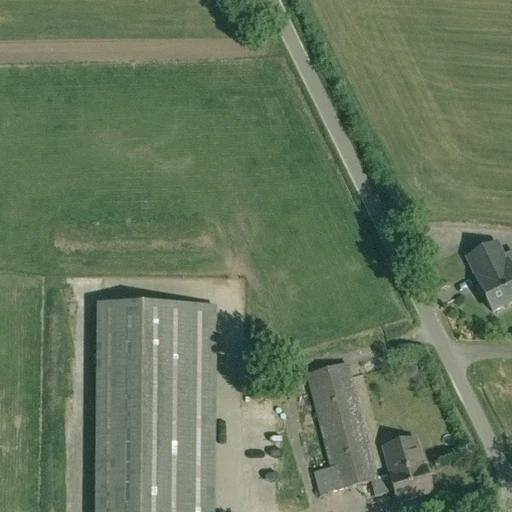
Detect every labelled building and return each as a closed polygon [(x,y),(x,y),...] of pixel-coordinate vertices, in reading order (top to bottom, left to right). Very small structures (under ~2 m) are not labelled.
[(511,254),(504,258),(501,252),(489,257),(486,251),(468,259),(477,277),(476,278),(481,288),(480,288),(493,314),(511,304),(511,254)] [(94,511),(212,511),(216,310),(98,308),(94,511)] [(408,470),(391,475),(389,476),(390,477),(378,480),(348,366),(307,376),(331,470),(314,474),(320,496),(371,483),(375,498),(394,493),(397,504),(433,495),(425,468),(423,469),(408,473),(408,470)] [(405,384),(419,391),(428,374),(414,367),(405,384)] [(408,473),(423,469),(415,441),(384,449),(391,475),(408,470),(408,473)]
